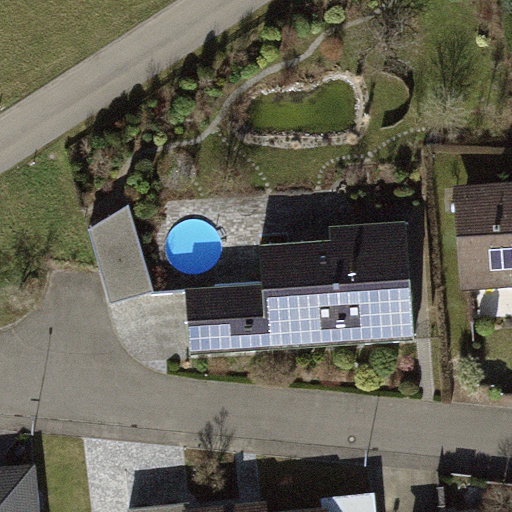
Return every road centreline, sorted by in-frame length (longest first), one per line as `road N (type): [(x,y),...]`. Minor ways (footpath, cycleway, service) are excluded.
road 1 (residential): [(0,372),(59,368),(283,421),(511,436)]
road 2 (tertiary): [(0,150),(234,0)]
